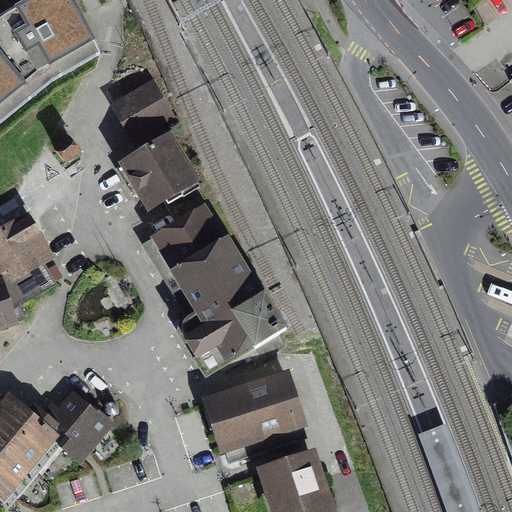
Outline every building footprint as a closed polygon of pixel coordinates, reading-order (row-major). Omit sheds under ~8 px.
[(0,125),(52,83),(102,55),(71,0),(31,0),(8,13),(0,19),(0,125)] [(153,81),(109,106),(132,143),(138,140),(144,150),(168,135),(162,125),(176,117),(153,81)] [(144,150),(118,166),(148,216),(201,183),(172,132),(168,135),(144,150)] [(82,155),(70,138),(54,150),(66,167),(82,155)] [(205,205),(150,239),(172,272),(170,274),(203,329),(183,341),(206,378),(255,349),(255,351),(287,330),(265,294),(263,294),(229,238),(226,240),(205,205)] [(57,260),(28,213),(0,230),(0,277),(1,277),(14,312),(57,287),(46,266),(57,260)] [(0,334),(20,328),(14,312),(1,277),(0,277),(0,334)] [(289,371),(202,400),(220,457),(309,429),(289,371)] [(30,411),(9,394),(0,404),(0,511),(7,511),(59,450),(80,467),(116,425),(84,399),(83,401),(71,392),(58,408),(53,403),(45,413),(34,406),(30,411)] [(493,404),(511,454),(511,398),(493,404)] [(482,511),(475,492),(449,424),(418,434),(442,501),(446,511),(482,511)] [(336,511),(316,452),(255,471),(269,511),(336,511)]
